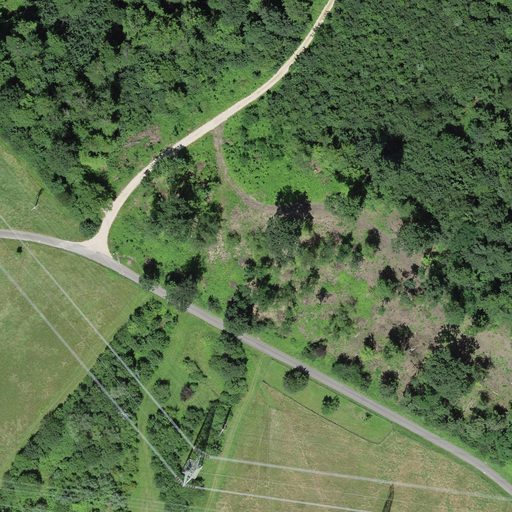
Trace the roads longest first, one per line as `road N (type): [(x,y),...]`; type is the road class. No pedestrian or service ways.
road 1 (unclassified): [(511,492),(471,459),(99,255),(0,231)]
road 2 (track): [(99,255),(115,204),(150,165),(287,68),(330,0)]
